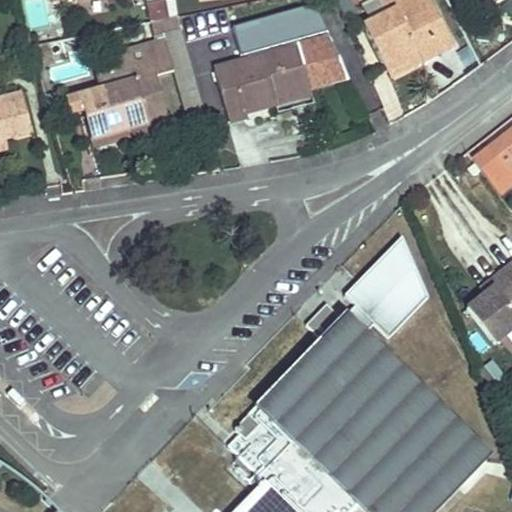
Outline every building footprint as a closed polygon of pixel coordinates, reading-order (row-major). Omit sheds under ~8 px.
[(449,40),(429,0),(398,0),(402,8),(387,16),(363,27),(385,72),(386,72),(400,65),(404,71),(438,54),(436,47),(448,40),(449,40)] [(402,8),(398,0),(380,0),(387,16),(402,8)] [(163,20),(160,4),(148,5),(146,5),(150,23),(163,20)] [(150,23),(149,23),(152,37),(179,31),(176,17),(163,20),(150,23)] [(452,46),(449,40),(448,40),(436,47),(438,54),(452,46)] [(49,43),(33,46),(37,62),(53,58),(49,43)] [(171,131),(156,77),(174,72),(167,43),(126,53),(133,83),(99,92),(78,97),(83,112),(90,140),(122,132),(121,128),(132,125),(134,137),(135,140),(171,131)] [(310,90),(298,47),(215,70),(229,122),(248,117),(246,113),(277,105),(276,100),(277,99),(310,90)] [(133,83),(126,53),(102,59),(105,75),(95,77),(99,92),(133,83)] [(404,71),(400,65),(386,72),(385,72),(388,79),(403,72),(404,71)] [(312,95),(310,90),(277,99),(276,100),(277,105),(312,95)] [(54,92),(46,94),(49,105),(57,103),(54,92)] [(0,140),(6,139),(30,132),(21,95),(0,101),(0,140)] [(83,112),(78,97),(67,100),(71,115),(83,112)] [(134,137),(132,125),(121,128),(122,132),(90,140),(93,148),(134,137)] [(511,175),(511,132),(490,150),(511,176),(511,175)] [(0,151),(9,149),(6,139),(0,140),(0,151)] [(511,265),(502,273),(511,285),(511,265)] [(485,297),(467,311),(495,346),(511,332),(511,310),(510,308),(511,306),(511,285),(502,273),(489,284),(494,289),(485,297)] [(480,291),(485,297),(494,289),(489,284),(480,291)] [(331,311),(327,306),(316,317),(320,322),(331,311)] [(440,511),(487,463),(331,311),(320,322),(316,317),(306,327),(321,340),(234,430),(241,436),(229,448),(264,483),(235,511),(357,511),(362,507),(367,511),(440,511)] [(166,453),(193,472),(215,440),(189,421),(166,453)] [(506,511),(511,488),(511,480),(503,477),(494,508),(506,511)]
